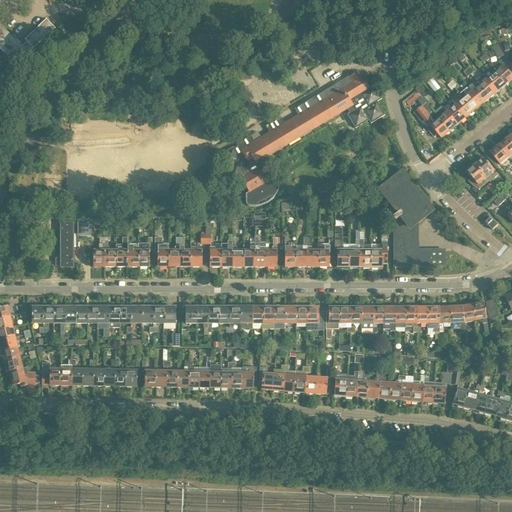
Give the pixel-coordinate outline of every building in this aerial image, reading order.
[(202,0),(198,14),(239,26),(246,0),(202,0)] [(0,86),(5,82),(7,84),(19,72),(13,65),(14,65),(27,53),(26,52),(32,47),(33,49),(55,29),(46,19),(25,40),(26,41),(20,47),(0,26),(0,48),(8,58),(2,64),(0,61),(0,86)] [(511,32),(511,22),(506,24),(508,28),(501,30),(502,35),(511,32)] [(505,56),(498,44),(492,48),(499,59),(505,56)] [(445,60),(450,66),(455,62),(450,56),(445,60)] [(314,72),(319,83),(341,72),(335,61),(314,72)] [(490,65),(493,68),(507,85),(511,81),(511,75),(500,61),(495,66),(492,63),(490,65)] [(507,85),(493,68),(490,71),(485,74),(488,79),(499,92),(507,85)] [(251,136),(245,139),(236,144),(238,147),(234,150),(233,148),(219,156),(227,170),(224,172),(232,185),(241,180),(249,193),(246,195),(246,203),(246,204),(246,205),(247,205),(247,206),(248,206),(249,207),(255,207),(261,206),(266,204),(268,203),(273,199),(277,194),(279,188),(279,187),(279,186),(278,185),(278,184),(277,184),(270,180),(267,182),(259,168),(258,168),(256,164),(256,163),(347,109),(352,106),(354,110),(347,115),(355,128),(369,120),(371,124),(384,116),(376,102),(381,99),(373,86),(369,88),(363,77),(361,79),(357,72),(349,77),(350,79),(342,84),(340,82),(295,109),(298,115),(293,119),(289,112),(266,127),(269,133),(254,142),(251,136)] [(485,74),(476,81),(491,99),(499,92),(488,79),(485,74)] [(441,89),(433,79),(428,83),(435,93),(441,89)] [(483,105),(491,99),(476,81),(468,88),(472,92),(483,105)] [(417,93),(419,95),(419,94),(423,99),(428,95),(423,88),(417,93)] [(463,92),(460,94),(475,112),(483,105),(472,92),(468,88),(463,92)] [(466,118),(475,112),(460,94),(460,95),(458,93),(450,99),(452,101),(456,106),(466,118)] [(430,108),(426,103),(423,99),(419,94),(415,98),(423,106),(414,113),(435,137),(438,134),(442,139),(450,132),(436,115),(430,108)] [(458,125),(466,118),(456,106),(452,101),(449,104),(453,109),(448,113),(458,125)] [(458,125),(448,113),(444,116),(440,111),(436,115),(450,132),(458,125)] [(510,158),(511,155),(511,143),(508,138),(499,145),(510,158)] [(501,165),(510,158),(499,145),(491,153),(501,165)] [(475,165),(489,180),(490,182),(498,175),(484,158),(475,165)] [(485,183),(489,180),(475,165),(466,172),(472,179),(468,181),(470,184),(472,186),(474,187),(479,190),(480,191),(480,190),(479,190),(486,184),(485,183)] [(381,190),(390,203),(399,214),(391,221),(392,223),(395,221),(395,266),(443,266),(443,251),(416,251),(416,222),(424,217),(424,216),(431,211),(402,174),(381,190)] [(487,187),(492,193),(494,191),(493,190),(496,188),(492,184),(487,187)] [(500,194),(496,188),(493,190),(494,191),(492,193),(496,198),(500,194)] [(509,197),(507,196),(504,193),(495,202),(499,207),(509,197)] [(358,204),(354,204),(349,204),(349,216),(358,216),(358,204)] [(485,222),(493,230),(498,225),(490,217),(485,222)] [(77,218),(77,226),(73,226),(73,223),(61,223),(61,259),(56,259),(56,266),(58,266),(61,266),(61,267),(73,267),(73,243),(77,243),(77,236),(91,236),(91,219),(91,218),(83,218),(77,218)] [(127,230),(127,238),(127,268),(138,268),(138,251),(138,245),(131,245),(131,241),(132,241),(132,238),(131,234),(130,230),(127,230)] [(348,245),(348,251),(348,268),(355,269),(355,268),(359,268),(359,232),(356,232),(356,245),(348,245)] [(363,269),(371,269),(371,245),(363,245),(363,240),(363,232),(359,232),(359,268),(363,268),(363,269)] [(348,245),(341,245),(341,236),(334,236),(334,246),(337,246),(337,268),(341,268),(348,268),(348,251),(348,245)] [(93,268),(104,268),(104,238),(99,238),(99,245),(99,251),(91,251),(91,259),(93,259),(93,268)] [(108,238),(104,238),(104,268),(115,268),(116,251),(109,251),(109,247),(108,247),(108,238)] [(115,268),(127,268),(127,238),(122,238),(122,245),(116,245),(116,251),(115,268)] [(138,244),(138,245),(138,251),(138,268),(149,268),(149,247),(152,247),(152,238),(148,238),(148,244),(138,244)] [(157,268),(168,268),(168,251),(168,247),(162,247),(162,238),(154,238),(154,254),(157,254),(157,268)] [(175,251),(168,251),(168,268),(179,268),(179,238),(176,238),(176,247),(175,247),(175,251)] [(183,238),(179,238),(179,268),(191,268),(191,259),(190,260),(190,251),(184,251),(184,247),(183,247),(183,238)] [(227,251),(221,251),(221,260),(220,260),(220,268),(232,268),(232,238),(228,238),(228,247),(227,247),(227,251)] [(232,238),(232,268),(243,268),(243,260),(244,260),(244,251),(243,251),(236,251),(236,247),(235,247),(235,238),(232,238)] [(254,238),(254,243),(254,268),(265,268),(265,260),(266,260),(266,251),(266,243),(258,243),(258,238),(254,238)] [(265,260),(265,268),(277,268),(277,251),(276,251),(276,247),(277,247),(277,238),(273,238),(273,247),(272,247),(272,251),(266,251),(266,260),(265,260)] [(296,251),(296,246),(296,243),(288,243),(288,238),(284,238),(284,247),(284,250),(284,268),(296,268),(296,251)] [(296,246),(296,251),(296,268),(307,268),(307,238),(303,238),(303,246),(296,246)] [(307,268),(318,268),(318,251),(311,251),(311,247),(310,247),(311,238),(307,238),(307,268)] [(243,268),(254,268),(254,243),(250,243),(250,246),(243,246),(243,251),(244,251),(244,260),(243,260),(243,268)] [(371,245),(371,269),(377,269),(377,268),(382,268),(382,265),(387,265),(387,243),(381,243),(381,245),(371,245)] [(318,244),(318,251),(318,268),(329,268),(329,250),(329,244),(318,244)] [(190,251),(190,260),(191,259),(191,268),(202,268),(202,247),(200,247),(197,247),(196,247),(196,251),(190,251)] [(209,247),(209,268),(220,268),(220,260),(221,260),(221,251),(214,251),(214,247),(210,247),(209,247)] [(486,306),(489,321),(490,325),(497,322),(495,318),(499,316),(492,301),(485,303),(486,306)] [(479,303),(472,304),(473,313),(472,313),(474,321),(482,320),(485,333),(488,332),(486,319),(483,303),(479,304),(479,303)] [(464,323),(474,321),(472,313),(473,313),(472,304),(465,305),(465,306),(462,307),(464,323)] [(0,319),(10,317),(13,316),(11,306),(0,308),(0,319)] [(443,308),(440,308),(440,324),(451,324),(450,306),(443,306),(443,308)] [(464,323),(462,307),(456,307),(456,306),(450,306),(451,324),(451,330),(460,329),(460,332),(465,331),(465,327),(464,323)] [(43,324),(53,324),(53,315),(54,314),(54,307),(46,307),(46,308),(42,308),(43,324)] [(65,335),(65,333),(65,328),(65,324),(65,308),(61,308),(61,307),(54,307),(54,314),(53,315),(53,324),(60,324),(60,335),(65,335)] [(65,324),(75,324),(75,315),(76,313),(76,307),(68,307),(68,308),(65,308),(65,324)] [(75,315),(75,324),(87,324),(87,308),(83,308),(83,307),(76,307),(76,313),(75,315)] [(90,308),(87,308),(87,324),(97,324),(97,315),(99,314),(99,307),(90,307),(90,308)] [(97,324),(109,324),(109,308),(105,308),(105,307),(99,307),(99,314),(97,315),(97,324)] [(109,324),(119,324),(119,316),(120,314),(120,307),(112,307),(112,308),(109,308),(109,324)] [(119,324),(131,324),(131,308),(127,308),(127,307),(120,307),(120,314),(119,316),(119,324)] [(131,324),(142,324),(142,315),(143,314),(143,307),(134,307),(134,308),(131,308),(131,324)] [(142,315),(142,324),(153,324),(153,308),(149,308),(149,307),(143,307),(143,314),(142,315)] [(156,308),(153,308),(153,324),(163,324),(162,315),(164,314),(164,307),(156,307),(156,308)] [(162,315),(163,324),(175,324),(175,308),(171,308),(171,307),(164,307),(164,314),(162,315)] [(185,324),(196,324),(196,316),(197,314),(197,307),(189,307),(189,308),(185,308),(185,324)] [(204,307),(197,307),(197,314),(196,316),(196,324),(203,324),(203,328),(204,328),(208,328),(208,324),(208,308),(204,308),(204,307)] [(208,324),(218,324),(218,316),(220,315),(220,307),(211,307),(211,308),(208,308),(208,324)] [(226,307),(220,307),(220,315),(218,316),(218,324),(230,324),(230,308),(226,308),(226,307)] [(230,328),(233,328),(233,324),(240,324),(240,316),(242,314),(242,307),(233,307),(233,308),(230,308),(230,324),(230,328)] [(247,307),(242,307),(242,314),(240,316),(240,324),(240,330),(248,330),(248,328),(252,328),(252,324),(252,308),(247,308),(247,307)] [(255,308),(252,308),(252,324),(262,324),(262,316),(264,314),(264,307),(255,307),(255,308)] [(270,307),(264,307),(264,314),(262,316),(262,324),(262,330),(274,330),(274,308),(270,308),(270,307)] [(284,324),(284,316),(286,314),(286,307),(277,307),(276,308),(274,308),(274,330),(284,330),(284,324)] [(292,307),(286,307),(286,314),(284,316),(284,324),(296,324),(296,308),(292,308),(292,307)] [(296,324),(306,324),(307,324),(307,307),(299,307),(299,308),(296,308),(296,324)] [(314,307),(307,307),(307,324),(306,324),(306,331),(323,331),(323,313),(318,313),(318,308),(314,308),(314,307)] [(325,312),(325,341),(331,341),(331,331),(339,331),(339,324),(339,315),(340,315),(340,307),(332,307),(332,308),(328,308),(328,312),(325,312)] [(346,307),(340,307),(340,315),(339,315),(339,324),(350,324),(351,308),(346,308),(346,307)] [(350,324),(361,324),(361,315),(362,315),(362,307),(354,307),(354,308),(351,308),(350,324)] [(362,307),(362,315),(361,315),(361,324),(361,330),(373,330),(373,328),(373,324),(373,308),(368,308),(368,307),(362,307)] [(373,324),(382,324),(382,315),(384,315),(384,307),(376,307),(376,308),(373,308),(373,324)] [(384,307),(384,315),(382,315),(382,324),(382,330),(389,330),(389,332),(395,332),(395,328),(395,308),(391,308),(391,307),(384,307)] [(395,308),(395,328),(404,328),(404,327),(404,315),(406,315),(406,307),(398,307),(398,308),(395,308)] [(413,328),(417,328),(417,324),(417,308),(413,308),(413,307),(406,307),(406,315),(404,315),(404,327),(412,327),(413,328)] [(420,308),(417,308),(417,324),(426,324),(426,315),(428,315),(428,307),(420,307),(420,308)] [(435,307),(428,307),(428,315),(426,315),(426,324),(438,324),(440,324),(440,308),(435,308),(435,307)] [(32,324),(43,324),(42,308),(30,308),(30,315),(32,315),(32,324)] [(0,329),(12,327),(10,317),(0,319),(0,329)] [(0,329),(0,341),(15,338),(12,327),(0,329)] [(17,348),(15,338),(0,341),(0,350),(0,352),(17,348)] [(3,358),(4,363),(20,359),(17,348),(0,352),(2,358),(3,358)] [(22,369),(20,359),(4,363),(6,373),(22,369)] [(221,388),(221,373),(221,366),(210,365),(210,368),(210,373),(210,388),(221,388)] [(61,386),(61,370),(50,370),(48,370),(48,366),(42,366),(41,385),(49,385),(61,386)] [(61,367),(61,370),(61,386),(71,386),(72,370),(66,370),(66,367),(61,367)] [(184,373),(178,373),(177,388),(188,388),(188,373),(188,368),(185,368),(185,367),(184,367),(184,373)] [(242,367),(242,369),(242,374),(242,389),(253,389),(253,381),(256,381),(257,367),(242,367)] [(296,372),(295,377),(294,392),(304,393),(305,378),(306,374),(302,373),(302,367),(302,368),(296,367),(296,372)] [(441,384),(439,384),(434,383),(434,387),(433,404),(439,405),(439,404),(444,404),(445,388),(446,384),(450,385),(451,374),(452,368),(448,367),(447,374),(442,373),(441,384)] [(33,374),(27,373),(28,368),(22,369),(6,373),(8,373),(9,380),(12,380),(13,386),(26,383),(26,384),(34,384),(33,382),(39,382),(39,374),(33,374)] [(261,390),(272,391),(273,375),(267,375),(267,368),(259,368),(258,385),(261,385),(261,390)] [(232,369),(231,369),(231,374),(232,374),(232,389),(242,389),(242,374),(242,369),(235,369),(232,369)] [(72,370),(71,386),(82,386),(82,371),(72,370)] [(273,370),(273,375),(272,391),(283,392),(284,371),(280,371),(280,370),(273,370)] [(93,371),(82,371),(82,386),(93,386),(93,371)] [(93,371),(93,386),(104,387),(104,371),(93,371)] [(115,371),(104,371),(104,387),(114,387),(115,371)] [(115,371),(114,387),(125,387),(125,371),(115,371)] [(137,371),(125,371),(125,387),(136,387),(137,371)] [(283,392),(294,392),(295,377),(296,372),(288,372),(284,371),(283,392)] [(340,397),(345,398),(346,381),(347,375),(339,374),(339,372),(335,371),(335,380),(334,396),(339,396),(340,397)] [(358,371),(358,373),(358,382),(356,397),(361,398),(362,399),(367,399),(368,383),(363,382),(363,371),(358,371)] [(144,387),(156,387),(156,372),(145,372),(144,387)] [(167,372),(156,372),(156,387),(166,388),(167,372)] [(166,388),(177,388),(178,373),(167,372),(166,388)] [(198,388),(199,373),(188,373),(188,388),(198,388)] [(210,388),(210,373),(199,373),(198,388),(210,388)] [(232,374),(231,374),(221,373),(221,388),(232,389),(232,374)] [(316,379),(315,394),(326,395),(327,379),(325,379),(326,374),(317,373),(316,379)] [(352,381),(346,381),(345,398),(350,398),(352,397),(356,397),(358,382),(358,373),(354,373),(354,377),(352,378),(352,381)] [(379,399),(380,383),(380,375),(376,374),(376,383),(368,383),(367,399),(372,400),(373,399),(379,399)] [(380,375),(380,383),(379,399),(383,399),(384,401),(389,401),(390,384),(385,384),(385,377),(384,375),(380,375)] [(304,393),(315,394),(316,379),(305,378),(304,393)] [(424,382),(423,386),(422,402),(427,403),(428,404),(433,404),(434,387),(427,387),(428,378),(427,378),(424,378),(424,382)] [(396,400),(400,401),(401,385),(402,381),(398,381),(398,380),(395,381),(395,384),(390,384),(389,401),(395,401),(396,400)] [(402,381),(401,385),(400,401),(405,401),(406,402),(411,403),(412,386),(412,382),(412,380),(405,380),(405,381),(402,381)] [(472,393),(468,392),(463,409),(469,410),(470,409),(473,410),(480,387),(481,383),(476,382),(474,386),(476,387),(475,389),(473,389),(472,393)] [(422,402),(423,386),(412,386),(411,403),(417,403),(418,402),(422,402)] [(480,387),(473,410),(479,412),(479,413),(484,415),(488,397),(481,395),(482,392),(484,388),(480,387)] [(457,407),(463,409),(468,392),(457,389),(452,405),(457,406),(457,407)] [(505,394),(501,393),(500,397),(499,400),(495,416),(500,418),(500,419),(505,420),(511,398),(511,397),(511,398),(504,396),(505,394)] [(488,397),(484,415),(489,416),(490,415),(495,416),(499,400),(488,397)]
